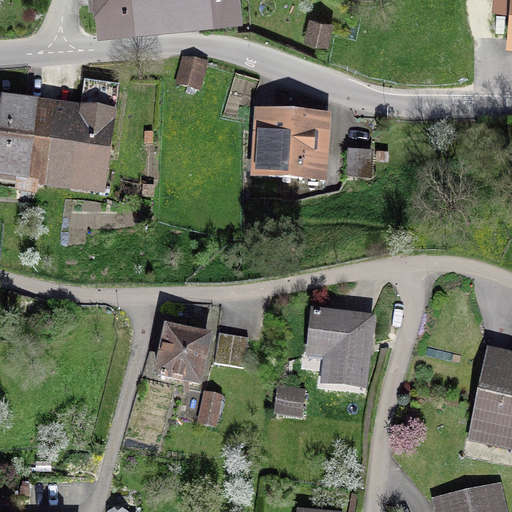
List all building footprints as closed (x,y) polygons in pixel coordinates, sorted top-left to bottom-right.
[(97,0),(101,27),(192,18),(238,13),(236,0),(97,0)] [(311,18),(305,38),(326,43),(331,23),(311,18)] [(200,91),(204,67),(180,63),(176,87),(200,91)] [(0,179),(42,185),(50,118),(0,111),(0,179)] [(50,118),(42,185),(110,192),(118,126),(50,118)] [(334,187),(335,133),(258,132),(257,186),(334,187)] [(370,323),(309,318),(305,366),(321,367),(320,387),(364,391),(370,323)] [(202,392),(210,345),(161,337),(153,384),(202,392)] [(249,372),(251,344),(220,341),(218,369),(249,372)] [(511,449),(511,366),(486,360),(468,440),(511,449)] [(305,424),(307,402),(276,399),(274,421),(305,424)] [(222,426),(227,404),(206,400),(201,422),(222,426)] [(500,511),(497,493),(435,506),(436,511),(500,511)]
